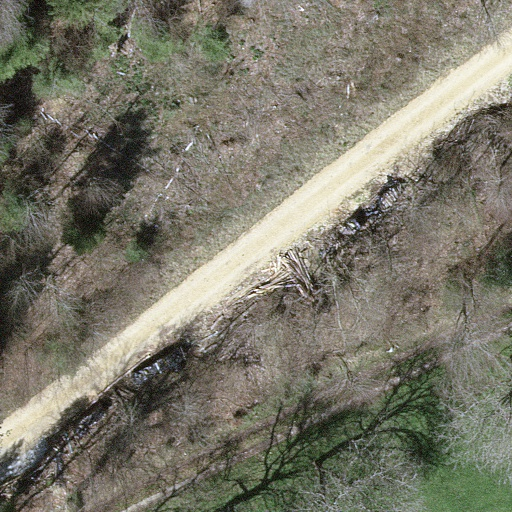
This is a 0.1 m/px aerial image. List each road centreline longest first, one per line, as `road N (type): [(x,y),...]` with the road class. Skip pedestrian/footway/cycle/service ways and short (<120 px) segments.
road 1 (track): [(511,63),(0,469)]
road 2 (track): [(107,511),(511,328)]
